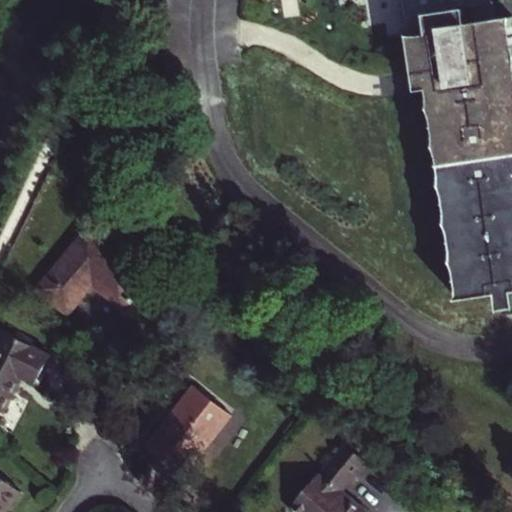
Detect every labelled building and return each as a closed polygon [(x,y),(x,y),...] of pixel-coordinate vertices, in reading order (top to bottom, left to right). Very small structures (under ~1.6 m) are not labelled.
[(402,0),(417,99),(427,97),(459,309),(500,302),(502,317),(511,315),(511,25),(470,32),(468,14),(498,10),(496,0),(402,0)] [(86,235),(37,294),(67,319),(91,289),(121,314),(145,283),(86,235)] [(0,334),(0,417),(1,418),(20,383),(31,388),(47,357),(0,334)] [(153,446),(187,473),(235,412),(199,385),(176,416),(153,446)] [(365,511),(340,492),(364,461),(340,442),(288,508),(292,511),(365,511)] [(0,475),(0,511),(3,511),(20,491),(0,475)]
